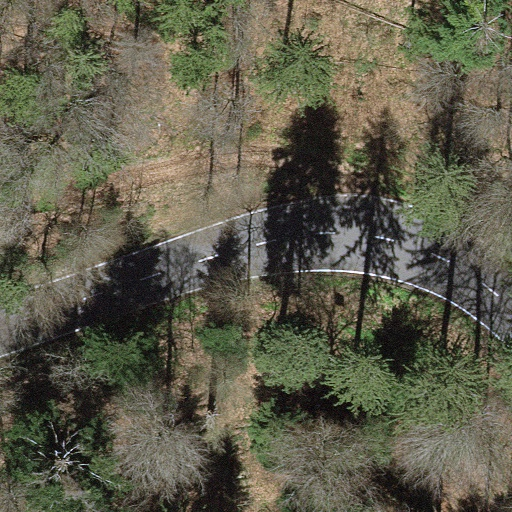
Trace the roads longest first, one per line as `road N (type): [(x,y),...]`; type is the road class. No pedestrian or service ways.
road 1 (tertiary): [(0,327),(220,253),(319,233),(413,246),(511,308)]
road 2 (track): [(0,184),(85,188),(190,167),(310,163),(358,188),(376,236)]
